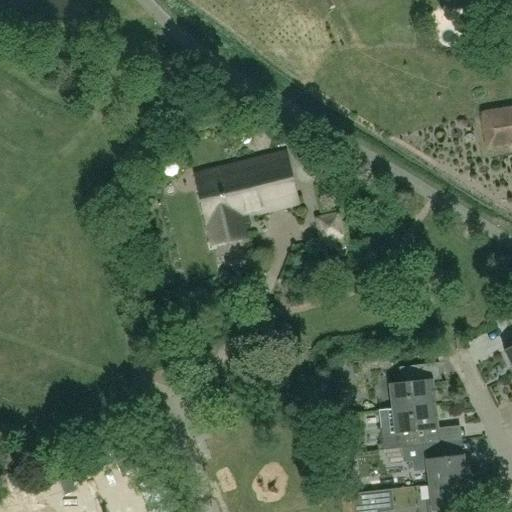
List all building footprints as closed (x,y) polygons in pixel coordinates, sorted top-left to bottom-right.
[(511,106),(496,109),(501,144),(511,142),(511,106)] [(242,218),(299,203),(287,152),(196,175),(213,245),(247,236),(242,218)] [(439,361),(399,365),(401,380),(388,382),(391,407),(436,401),(434,378),(441,377),(439,361)] [(439,425),(436,401),(391,407),(380,408),(384,449),(402,447),(401,445),(432,441),(441,440),(439,425)] [(428,470),(430,483),(467,479),(464,451),(434,454),(432,441),(401,445),(402,447),(403,461),(413,460),(414,472),(428,470)] [(470,505),(467,479),(430,483),(433,510),(470,505)] [(383,511),(380,489),(368,491),(371,511),(383,511)] [(368,511),(366,492),(353,494),(355,511),(368,511)]
